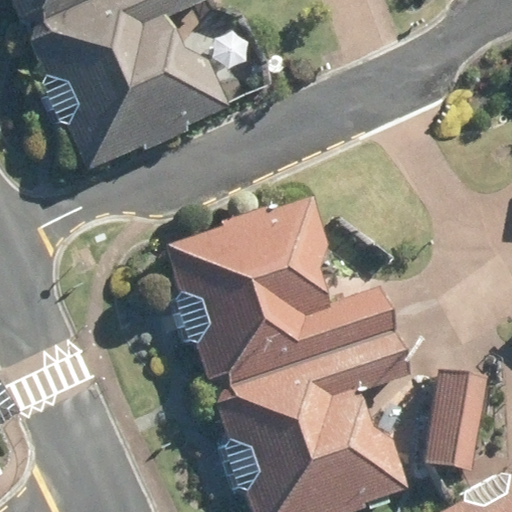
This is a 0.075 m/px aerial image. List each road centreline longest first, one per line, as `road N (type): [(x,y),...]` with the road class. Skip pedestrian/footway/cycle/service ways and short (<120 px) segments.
road 1 (residential): [(511,4),(347,97),(0,244)]
road 2 (residential): [(102,500),(0,268)]
